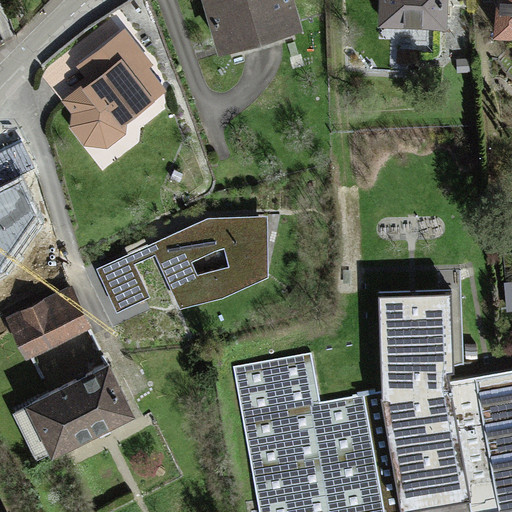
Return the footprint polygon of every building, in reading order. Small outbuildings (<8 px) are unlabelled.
[(287,30),(278,0),(205,0),(199,2),(213,51),(287,30)] [(159,91),(118,35),(82,61),(93,77),(60,101),(103,160),(135,136),(122,118),(159,91)] [(0,185),(29,176),(21,151),(0,157),(0,185)] [(152,244),(174,305),(250,279),(228,217),(152,244)] [(121,260),(96,270),(110,304),(134,294),(121,260)] [(236,359),(260,511),(398,511),(511,493),(511,356),(451,366),(450,286),(372,287),(380,383),(321,394),(312,345),(236,359)] [(79,325),(66,295),(13,317),(26,348),(79,325)] [(125,415),(104,371),(29,406),(50,450),(125,415)]
